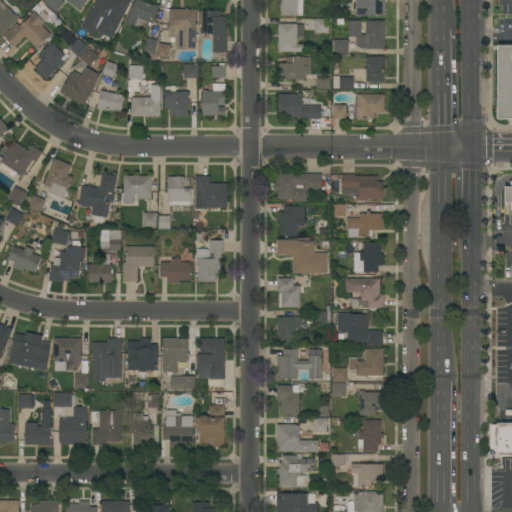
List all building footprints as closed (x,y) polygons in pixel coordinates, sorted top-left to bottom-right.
[(0,33),(0,0),(18,18),(1,35),(0,33)] [(43,2),(44,0),(61,0),(64,3),(55,13),(43,2)] [(87,0),(79,10),(66,0),(87,0)] [(95,0),(113,0),(115,1),(115,0),(129,0),(131,1),(124,15),(118,12),(111,26),(110,26),(109,26),(106,25),(106,24),(88,15),(95,0)] [(137,0),(154,6),(155,4),(159,6),(152,23),(145,21),(144,23),(142,22),(138,31),(125,25),(129,13),(130,13),(134,0),(137,0)] [(303,0),(303,16),(281,16),(281,0),(303,0)] [(385,0),(385,16),(379,16),(379,17),(376,17),(376,16),(364,16),(355,16),(355,0),(385,0)] [(195,50),(175,49),(175,38),(169,38),(169,9),(196,10),(195,50)] [(25,36),(14,47),(5,37),(18,24),(20,26),(32,15),(31,14),(33,11),(45,23),(42,25),(51,34),(37,48),(25,36)] [(227,53),(213,52),(213,34),(200,34),(200,29),(202,29),(202,11),(221,11),(220,17),(225,17),(225,22),(226,22),(226,29),(227,29),(227,53)] [(329,19),(331,19),(331,25),(328,25),(328,33),(315,33),(315,19),(329,19)] [(355,37),(349,37),(349,21),(361,20),(361,35),(366,35),(366,21),(384,21),(385,49),(367,49),(367,48),(360,48),(355,45),(355,37)] [(278,24),(297,24),(297,25),(304,25),(304,37),(297,37),(297,44),(304,44),(304,52),(278,52),(278,24)] [(69,49),(78,38),(87,46),(78,56),(69,49)] [(158,40),(155,53),(143,50),(146,38),(158,40)] [(348,54),(334,54),(334,40),(348,40),(348,54)] [(64,55),(60,59),(64,62),(46,80),(35,68),(43,60),(38,56),(52,42),(64,55)] [(171,45),(168,59),(156,56),(158,43),(171,45)] [(511,119),(498,119),(498,46),(511,46),(511,119)] [(98,56),(90,67),(79,58),(88,48),(98,56)] [(366,56),(384,56),(384,82),(366,82),(366,56)] [(311,75),(304,75),(304,80),(278,79),(279,63),(286,63),(286,57),(311,57),(311,75)] [(118,65),(113,78),(102,73),(107,61),(118,65)] [(212,67),(219,66),(219,63),(224,63),(224,66),(225,66),(225,77),(212,78),(212,67)] [(184,64),(197,64),(197,78),(196,78),(196,79),(186,79),(186,78),(184,78),(184,64)] [(128,79),(129,66),(143,66),(142,80),(128,79)] [(60,92),(71,73),(79,78),(86,67),(99,75),(93,90),(84,105),(60,92)] [(330,77),(330,89),(316,89),(316,77),(330,77)] [(353,77),(353,89),(340,89),(340,77),(353,77)] [(225,84),(225,105),(218,105),(218,107),(225,107),(225,116),(202,116),(202,90),(208,90),(208,91),(213,91),(213,84),(225,84)] [(125,96),(121,112),(102,108),(102,110),(96,109),(100,91),(125,96)] [(185,116),(185,117),(182,117),(182,116),(175,116),(175,117),(171,117),(171,116),(169,116),(169,110),(166,110),(166,108),(165,108),(165,92),(190,92),(190,97),(188,97),(188,116),(185,116)] [(298,94),(298,93),(302,93),(302,98),(304,98),(304,106),(320,106),(320,120),(308,120),(308,118),(302,118),(302,119),(296,119),(296,118),(294,118),(294,119),(289,119),(289,118),(284,118),(284,113),(279,113),(279,94),(298,94)] [(384,94),(384,113),(376,113),(376,115),(374,115),(374,119),(356,119),(357,109),(355,109),(355,105),(357,105),(357,102),(355,102),(355,98),(357,98),(357,95),(384,94)] [(160,97),(160,116),(132,116),(132,97),(160,97)] [(346,105),(346,118),(333,118),(333,105),(346,105)] [(0,119),(9,129),(0,137),(0,119)] [(22,176),(21,176),(20,177),(17,174),(17,173),(11,169),(9,173),(0,167),(0,165),(1,163),(0,162),(1,161),(0,160),(0,156),(3,158),(14,142),(28,151),(32,146),(42,153),(36,163),(32,160),(22,176)] [(54,158),(71,165),(67,175),(73,178),(68,190),(63,201),(48,195),(50,188),(44,185),(54,158)] [(99,188),(102,174),(116,176),(114,193),(115,193),(113,202),(110,202),(107,218),(91,215),(92,207),(78,205),(82,185),(99,188)] [(321,174),(321,190),(307,190),(307,192),(309,193),(309,197),(307,198),(307,202),(294,202),(294,199),(277,199),(277,191),(274,191),(274,183),(276,183),(276,177),(277,176),(277,174),(321,174)] [(377,176),(377,182),(383,182),(383,199),(364,200),(364,201),(356,201),(356,195),(341,195),(341,188),(342,188),(342,174),(354,174),(354,176),(377,176)] [(124,176),(152,176),(151,199),(137,199),(137,195),(134,195),(133,204),(123,204),(124,176)] [(177,177),(177,176),(180,176),(180,177),(184,177),(184,189),(190,189),(190,206),(169,206),(169,202),(168,202),(168,177),(177,177)] [(227,208),(207,208),(207,209),(195,209),(195,176),(209,176),(209,183),(227,183),(227,208)] [(511,187),(504,186),(503,214),(511,214),(511,187)] [(27,193),(21,205),(8,199),(14,187),(27,193)] [(40,213),(28,208),(30,203),(29,203),(32,197),(33,198),(33,195),(45,200),(40,213)] [(346,204),(346,216),(332,216),(332,205),(346,204)] [(280,224),(277,224),(277,213),(283,213),(283,206),(305,206),(305,227),(298,227),(298,236),(280,236),(280,224)] [(5,220),(12,208),(24,215),(17,226),(5,220)] [(383,230),(372,231),(372,236),(359,237),(348,237),(348,230),(347,230),(347,219),(359,218),(359,214),(366,214),(366,211),(370,211),(370,214),(383,214),(383,230)] [(143,213),(146,213),(146,212),(156,212),(156,213),(157,213),(157,226),(143,226),(143,213)] [(170,216),(170,229),(158,229),(158,216),(170,216)] [(315,237),(314,227),(328,227),(328,237),(315,237)] [(69,232),(66,246),(51,243),(54,228),(69,232)] [(100,230),(121,230),(121,251),(120,251),(120,252),(110,252),(110,251),(101,251),(100,230)] [(312,274),(312,275),(303,275),(303,274),(292,274),(292,256),(276,255),(276,240),(297,240),(297,242),(314,242),(314,253),(327,253),(327,274),(312,274)] [(221,276),(215,276),(215,282),(198,282),(198,264),(196,264),(196,259),(214,259),(214,253),(209,253),(209,241),(223,241),(223,253),(221,253),(221,276)] [(381,255),(383,255),(383,266),(378,266),(378,272),(354,272),(354,254),(360,254),(360,252),(364,252),(364,243),(381,243),(381,255)] [(24,250),(25,247),(34,250),(32,253),(41,257),(35,273),(24,269),(23,271),(13,268),(15,262),(9,260),(14,246),(24,250)] [(85,247),(84,261),(80,261),(79,278),(70,277),(70,281),(64,281),(64,282),(49,281),(50,271),(51,272),(51,264),(54,264),(54,258),(60,258),(60,251),(66,252),(66,248),(67,248),(69,246),(85,247)] [(154,247),(154,253),(156,253),(156,256),(154,256),(154,259),(156,259),(156,262),(154,262),(154,267),(137,267),(137,282),(123,282),(123,263),(126,263),(126,247),(154,247)] [(100,264),(100,254),(110,254),(110,264),(111,264),(111,269),(113,269),(113,274),(111,274),(111,283),(89,283),(89,278),(88,278),(88,275),(89,275),(89,272),(88,272),(88,269),(89,269),(89,264),(100,264)] [(178,280),(178,283),(167,283),(167,277),(160,277),(160,262),(171,262),(171,259),(180,259),(180,262),(190,262),(190,280),(178,280)] [(299,307),(281,307),(281,292),(277,292),(277,278),(293,278),(293,286),(299,286),(299,307)] [(380,278),(380,294),(384,294),(384,308),(351,308),(351,299),(361,299),(361,291),(359,291),(359,296),(355,296),(355,292),(345,292),(345,279),(380,278)] [(314,311),(326,311),(331,311),(330,326),(314,325),(314,311)] [(368,331),(383,331),(382,346),(364,346),(364,343),(347,342),(347,332),(338,332),(334,332),(335,326),(338,326),(338,313),(349,313),(349,314),(368,314),(368,331)] [(296,317),(296,318),(301,318),(301,331),(296,331),(296,344),(277,344),(277,317),(296,317)] [(5,349),(3,349),(0,356),(0,323),(12,328),(5,349)] [(30,336),(31,333),(42,336),(40,341),(47,343),(43,363),(25,359),(25,357),(24,357),(25,353),(15,351),(19,334),(30,336)] [(81,338),(81,361),(76,370),(66,370),(66,362),(54,362),(54,338),(81,338)] [(121,356),(122,357),(122,361),(121,362),(121,378),(113,378),(104,378),(104,381),(92,381),(92,343),(108,343),(108,338),(121,338),(121,356)] [(188,338),(188,361),(178,361),(178,372),(162,372),(163,338),(188,338)] [(224,380),(209,380),(209,379),(199,379),(199,372),(197,372),(197,355),(200,355),(200,351),(197,351),(197,348),(200,348),(200,338),(225,339),(224,380)] [(128,342),(140,341),(140,339),(150,339),(150,344),(157,344),(157,370),(147,370),(146,372),(140,372),(138,370),(128,370),(128,342)] [(297,360),(309,360),(309,349),(322,349),(322,379),(308,379),(308,370),(297,370),(297,379),(280,379),(280,367),(277,367),(277,356),(283,356),(283,349),(297,349),(297,360)] [(383,376),(382,376),(382,378),(367,377),(367,376),(356,376),(356,371),(348,371),(348,366),(347,366),(347,357),(357,357),(357,361),(364,361),(364,349),(383,349),(383,376)] [(346,381),(332,381),(332,368),(347,368),(346,381)] [(89,375),(89,388),(74,388),(74,375),(89,375)] [(181,376),(194,376),(194,389),(181,389),(181,376)] [(345,383),(345,396),(332,396),(332,383),(345,383)] [(299,414),(281,414),(281,399),(277,399),(277,385),(293,385),(293,393),(299,393),(299,414)] [(383,392),(383,410),(377,410),(377,415),(374,415),(374,416),(359,416),(359,390),(364,391),(364,392),(383,392)] [(54,417),(55,407),(54,407),(54,393),(72,393),(72,395),(76,395),(76,407),(82,407),(82,405),(86,405),(86,407),(87,407),(87,418),(86,418),(86,442),(74,442),(74,444),(61,444),(61,442),(59,442),(59,420),(62,417),(54,417)] [(31,394),(31,408),(19,408),(19,395),(31,394)] [(148,408),(148,394),(159,394),(159,408),(148,408)] [(225,432),(225,437),(225,446),(219,446),(219,447),(212,447),(212,446),(200,446),(200,432),(197,432),(197,417),(200,417),(202,415),(207,415),(208,417),(210,417),(210,405),(225,405),(225,432)] [(10,424),(14,424),(14,442),(2,442),(2,445),(0,445),(0,410),(10,410),(10,424)] [(37,423),(37,426),(42,426),(42,410),(51,410),(52,445),(25,445),(25,423),(37,423)] [(163,425),(165,425),(165,416),(166,416),(166,410),(176,410),(176,413),(181,413),(181,416),(193,415),(193,427),(192,427),(192,443),(180,443),(180,445),(170,446),(170,439),(163,440),(163,425)] [(121,411),(121,441),(105,441),(105,445),(92,445),(92,429),(99,429),(99,411),(121,411)] [(149,445),(133,444),(134,433),(127,433),(128,415),(143,416),(148,416),(148,420),(150,420),(149,445)] [(313,432),(314,418),(327,419),(327,432),(313,432)] [(381,433),(383,433),(383,439),(381,439),(380,445),(377,445),(377,452),(363,452),(363,449),(358,449),(358,440),(358,431),(363,431),(363,420),(381,420),(381,433)] [(511,423),(511,456),(497,456),(497,454),(491,454),(491,424),(497,424),(497,423),(511,423)] [(299,424),(299,440),(318,440),(318,451),(277,451),(277,424),(299,424)] [(279,474),(277,474),(277,469),(279,469),(279,462),(282,462),(282,456),(297,455),(296,454),(302,454),(302,459),(314,459),(314,464),(311,464),(311,472),(301,472),(301,475),(305,475),(305,486),(297,486),(297,487),(279,487),(279,474)] [(345,466),(331,466),(331,454),(345,455),(345,466)] [(382,480),(371,480),(371,486),(353,486),(353,475),(351,475),(351,463),(359,463),(359,464),(383,464),(382,480)] [(383,511),(354,511),(354,495),(358,495),(358,491),(383,491),(383,511)] [(276,511),(277,493),(308,494),(308,503),(318,503),(318,511),(276,511)] [(0,511),(0,500),(19,500),(19,511),(0,511)] [(58,501),(58,511),(31,511),(31,505),(40,505),(40,501),(58,501)] [(79,504),(79,501),(90,501),(90,507),(96,507),(96,511),(67,511),(67,504),(79,504)] [(129,501),(129,511),(102,511),(102,501),(129,501)] [(142,511),(142,505),(150,505),(150,501),(169,501),(169,511),(142,511)] [(192,511),(192,502),(215,502),(215,511),(192,511)]
